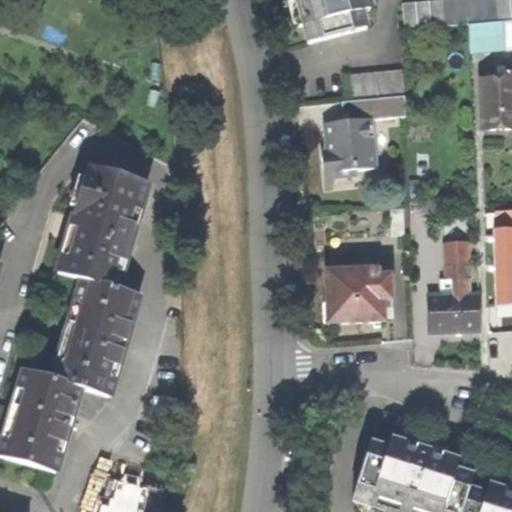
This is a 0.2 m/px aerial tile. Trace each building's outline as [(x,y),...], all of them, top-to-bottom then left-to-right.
[(308,46),(366,31),(359,3),(369,0),(368,0),(294,0),(293,1),(295,12),(292,13),(296,30),(304,28),(308,46)] [(469,27),(471,26),(468,0),(463,0),(455,1),(457,28),(469,27)] [(468,0),(471,26),(484,25),(481,0),(468,0)] [(498,24),(495,0),(481,0),(484,25),(498,24)] [(495,0),(498,24),(511,23),(509,0),(495,0)] [(444,29),(457,28),(455,1),(442,2),(444,29)] [(442,2),(428,3),(430,30),(444,29),(442,2)] [(430,30),(428,3),(415,4),(417,31),(430,30)] [(415,4),(402,6),(404,33),(417,31),(415,4)] [(511,22),(511,23),(498,24),(484,25),(471,26),(469,27),(471,54),(511,49),(511,22)] [(402,72),(389,74),(391,99),(404,97),(402,72)] [(391,99),(389,74),(375,75),(378,100),(391,99)] [(499,131),(511,130),(511,74),(498,75),(498,81),(481,81),(483,131),(499,131)] [(362,77),(364,102),(378,100),(375,75),(362,77)] [(352,103),(364,102),(362,77),(350,78),(352,103)] [(356,173),(376,171),(372,122),(406,119),(406,99),(352,103),(349,104),(350,129),(346,129),(346,125),(344,125),(324,126),(326,147),(321,147),(322,157),(324,181),(332,180),(356,178),(356,173)] [(342,104),(344,125),(346,125),(346,129),(350,129),(349,104),(342,104)] [(58,277),(83,284),(116,294),(148,187),(89,169),(71,231),(75,233),(72,244),(68,259),(64,258),(58,277)] [(332,191),(332,180),(324,181),(325,191),(332,191)] [(393,238),(405,238),(404,211),(392,211),(393,238)] [(511,214),(496,215),(499,279),(511,279),(511,278),(511,214)] [(470,298),(468,246),(445,246),(446,264),(447,264),(448,282),(442,282),(442,299),(470,298)] [(386,303),(393,302),(393,278),(381,278),(381,272),(327,273),(328,306),(325,306),(324,327),(348,326),(375,325),(375,331),(381,331),(381,325),(386,325),(386,303)] [(60,364),(53,383),(81,392),(111,401),(140,300),(116,294),(83,284),(77,303),(81,305),(68,349),(63,365),(60,364)] [(479,298),(470,298),(442,299),(429,299),(430,335),(452,334),(480,333),(479,298)] [(1,460),(56,476),(81,392),(53,383),(26,374),(20,393),(24,395),(14,428),(10,441),(6,440),(1,460)] [(511,386),(491,385),(488,392),(511,397),(511,386)] [(462,511),(469,491),(473,478),(445,469),(449,459),(403,444),(400,454),(371,445),(353,501),(370,507),(368,511),(462,511)] [(111,482),(100,511),(141,511),(149,490),(111,482)] [(497,500),(469,491),(462,511),(511,511),(511,494),(501,491),(497,500)]
